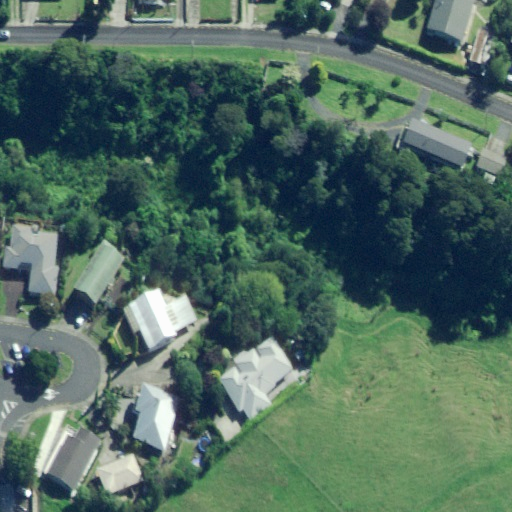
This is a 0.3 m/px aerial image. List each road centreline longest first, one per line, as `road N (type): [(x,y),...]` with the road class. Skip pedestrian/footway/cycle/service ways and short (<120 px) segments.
road 1 (residential): [(511,117),(358,53),(0,41)]
road 2 (residential): [(0,332),(72,346),(88,365),(67,390),(15,389)]
